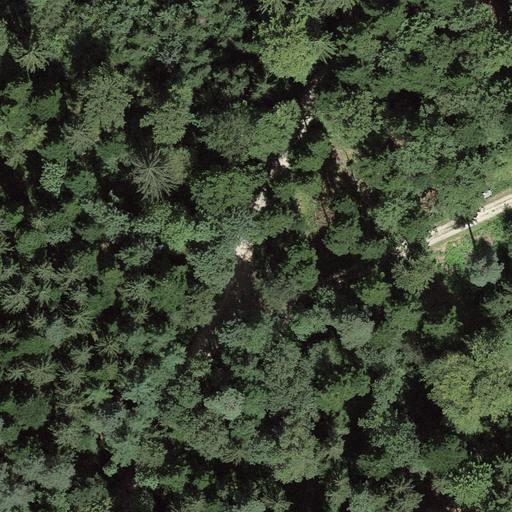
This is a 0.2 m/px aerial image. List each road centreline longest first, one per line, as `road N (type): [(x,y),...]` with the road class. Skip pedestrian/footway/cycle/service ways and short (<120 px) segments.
road 1 (track): [(343,0),(192,290),(89,511)]
road 2 (track): [(192,290),(511,177)]
